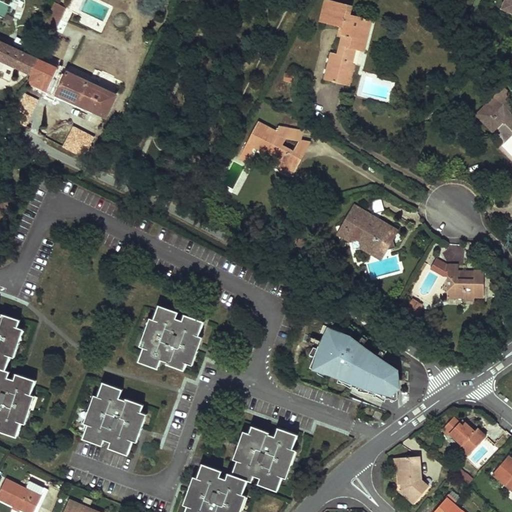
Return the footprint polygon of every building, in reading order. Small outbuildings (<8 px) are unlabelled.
[(332,53),(326,80),(349,85),(354,63),(346,61),(349,48),(357,50),(364,50),(372,20),(349,14),(351,6),(328,0),(326,0),(321,22),(338,27),(344,28),(342,38),(338,54),(332,53)] [(55,2),(45,25),(56,30),(67,7),(55,2)] [(344,28),(338,27),(336,37),(342,38),(344,28)] [(26,53),(0,41),(0,58),(32,74),(39,60),(26,53)] [(357,50),(349,48),(346,61),(354,63),(357,50)] [(48,89),(57,68),(39,60),(33,74),(30,80),(48,89)] [(116,95),(66,73),(57,92),(106,116),(116,95)] [(285,74),(283,82),(292,84),(294,76),(285,74)] [(511,93),(503,85),(490,98),(493,101),(498,95),(504,100),(508,96),(509,96),(511,93)] [(511,99),(509,96),(508,96),(504,100),(498,95),(493,101),(478,115),(486,123),(493,117),(499,123),(503,118),(504,118),(509,118),(511,121),(511,99)] [(31,112),(19,106),(12,120),(24,126),(31,112)] [(499,123),(493,117),(486,123),(492,129),(499,123)] [(503,118),(511,126),(511,121),(509,118),(504,118),(503,118)] [(275,131),(258,123),(249,140),(257,143),(255,147),(269,154),(279,166),(278,168),(287,173),(290,166),(296,169),(303,156),(295,151),(283,145),(286,138),(288,129),(278,127),(275,131)] [(288,129),(286,138),(301,141),(302,131),(288,129)] [(295,151),(303,156),(310,143),(301,141),(295,151)] [(290,166),(287,173),(293,176),(296,169),(290,166)] [(0,226),(2,227),(14,203),(0,196),(0,226)] [(350,242),(352,242),(354,249),(361,247),(362,249),(382,261),(400,230),(355,203),(337,235),(350,242)] [(444,245),(444,261),(463,261),(463,245),(444,245)] [(447,277),(448,267),(446,267),(435,260),(430,269),(443,277),(447,277)] [(458,268),(448,267),(447,277),(447,298),(462,298),(463,303),(474,303),(474,299),(483,299),(484,274),(473,274),(473,284),(457,283),(457,274),(458,268)] [(473,274),(457,274),(457,283),(473,284),(473,274)] [(420,306),(411,301),(404,314),(412,319),(420,306)] [(179,312),(161,305),(141,361),(160,367),(163,359),(170,361),(170,362),(186,368),(188,362),(190,363),(205,321),(186,314),(184,320),(178,317),(179,312)] [(0,368),(5,371),(20,327),(17,326),(19,320),(2,314),(1,315),(0,314),(0,368)] [(323,341),(314,370),(334,375),(362,387),(395,396),(404,388),(402,368),(353,334),(330,325),(323,341)] [(0,430),(16,436),(35,380),(16,374),(14,379),(8,377),(9,372),(5,371),(0,368),(0,421),(0,430)] [(124,389),(105,383),(86,438),(104,445),(107,439),(113,441),(111,447),(130,453),(145,412),(143,411),(145,404),(128,398),(128,399),(121,397),(124,389)] [(471,460),(489,441),(480,433),(477,435),(467,426),(464,428),(456,420),(446,431),(452,436),(451,438),(464,449),(462,452),(471,460)] [(278,490),(297,434),(278,427),(276,435),(270,433),(270,432),(253,426),(251,433),(248,432),(233,474),(247,479),(252,481),(254,475),(261,478),(259,483),(278,490)] [(424,481),(423,457),(398,459),(398,471),(401,470),(402,485),(404,485),(404,491),(403,492),(416,505),(432,489),(424,481)] [(495,478),(511,492),(511,461),(510,460),(495,478)] [(203,464),(186,511),(236,511),(247,479),(233,474),(229,473),(228,479),(221,476),(222,471),(203,464)] [(464,471),(459,477),(469,484),(473,478),(464,471)] [(0,493),(0,497),(29,511),(37,511),(49,489),(30,480),(26,488),(8,479),(0,493)] [(462,511),(449,499),(437,511),(462,511)] [(99,511),(72,500),(67,511),(99,511)]
